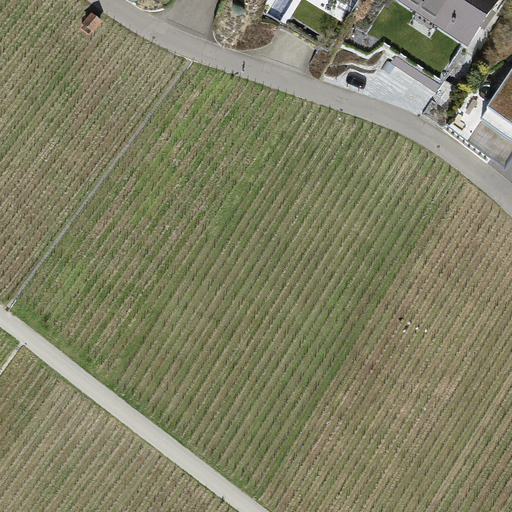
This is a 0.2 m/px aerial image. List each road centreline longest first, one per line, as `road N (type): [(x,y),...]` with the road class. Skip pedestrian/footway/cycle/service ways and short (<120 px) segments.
road 1 (residential): [(112,0),(197,52),(415,129),(511,200)]
road 2 (track): [(28,335),(257,511)]
